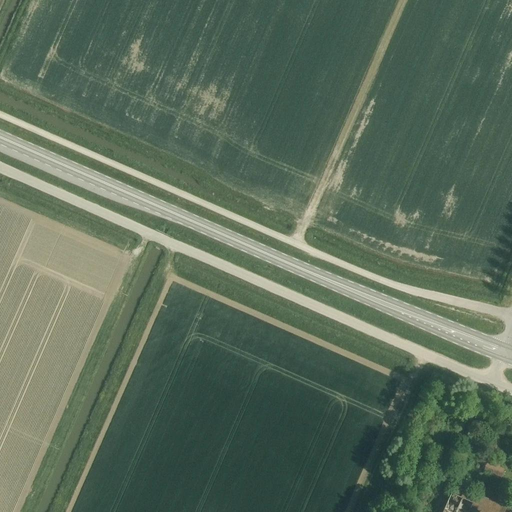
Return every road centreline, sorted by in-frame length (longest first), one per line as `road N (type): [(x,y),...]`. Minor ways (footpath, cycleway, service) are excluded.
road 1 (unclassified): [(0,114),(391,285),(511,315)]
road 2 (secondary): [(505,353),(0,138)]
road 3 (unclassified): [(490,382),(0,169)]
